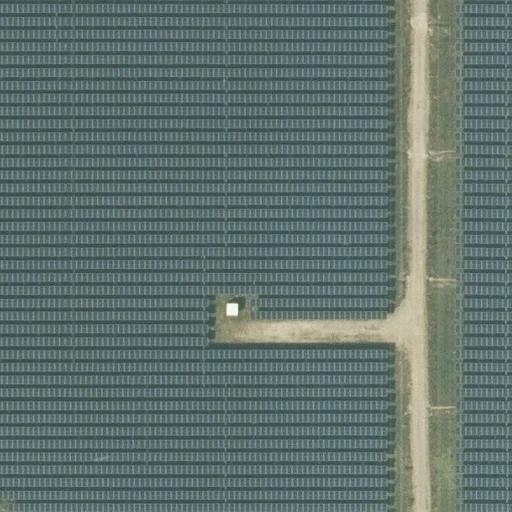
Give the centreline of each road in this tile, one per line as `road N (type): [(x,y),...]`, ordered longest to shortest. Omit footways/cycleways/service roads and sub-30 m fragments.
road 1 (track): [(420,511),(419,0)]
road 2 (track): [(227,332),(417,327)]
